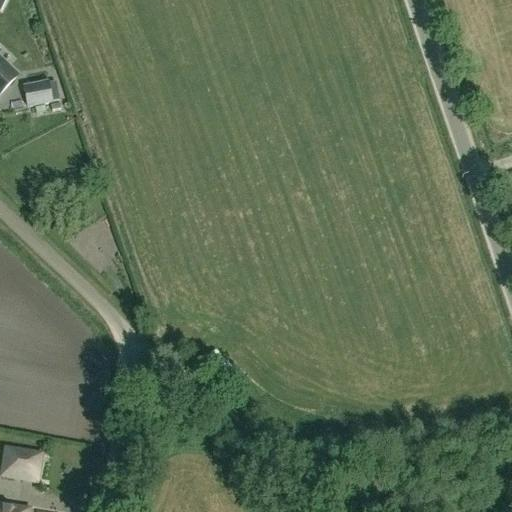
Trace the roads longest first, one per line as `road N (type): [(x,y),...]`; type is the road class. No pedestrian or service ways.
road 1 (unclassified): [(106,511),(128,353),(107,315),(0,212)]
road 2 (unclassified): [(511,285),(414,0)]
